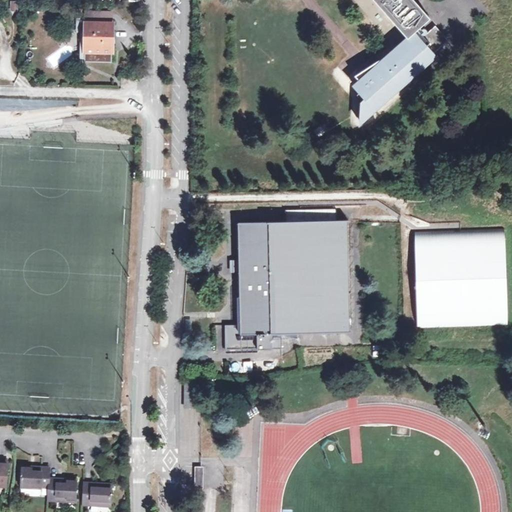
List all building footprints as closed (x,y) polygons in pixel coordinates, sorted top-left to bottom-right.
[(373,0),(408,38),(355,85),(367,99),(363,102),(358,122),(434,56),(432,54),(447,41),(434,26),(420,39),(414,32),(429,19),(413,0),(373,0)] [(111,62),(112,23),(96,23),(97,12),(86,11),(86,17),(85,57),(84,61),(111,62)] [(113,12),(97,12),(96,23),(112,23),(113,12)] [(85,57),(86,17),(77,17),(77,31),(81,32),(80,56),(85,57)] [(330,128),(324,121),(316,128),(321,135),(330,128)] [(282,333),(350,332),(347,220),(336,221),(335,210),(285,211),(285,222),(237,223),(239,325),(224,326),(225,349),(271,348),(282,345),(282,333)] [(504,229),(414,232),(417,328),(507,325),(504,229)] [(243,360),(243,369),(251,369),(252,360),(243,360)] [(240,372),(240,361),(229,361),(229,372),(240,372)] [(182,382),(183,406),(197,406),(196,382),(182,382)] [(64,499),(64,502),(75,502),(77,479),(48,478),(49,467),(22,466),(20,488),(32,488),(32,485),(40,486),(48,487),(47,498),(55,499),(64,499)] [(100,504),(100,507),(110,507),(111,484),(85,483),(84,503),(91,503),(100,504)] [(32,488),(20,488),(20,493),(21,494),(38,495),(40,494),(40,486),(32,485),(32,488)]
